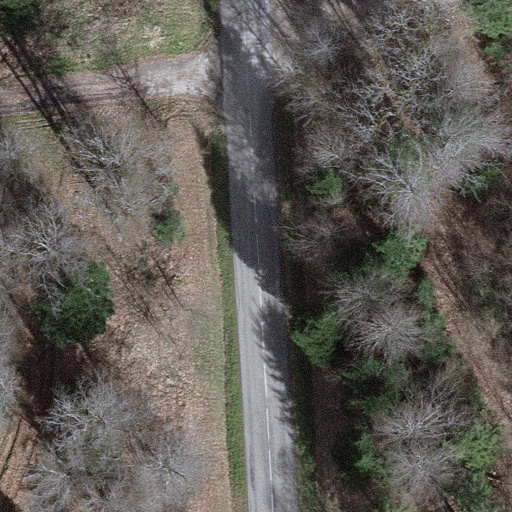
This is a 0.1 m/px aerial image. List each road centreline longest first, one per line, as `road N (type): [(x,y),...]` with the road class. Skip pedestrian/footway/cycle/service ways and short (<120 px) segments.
road 1 (tertiary): [(275,511),(243,0)]
road 2 (track): [(0,87),(246,51),(407,0)]
